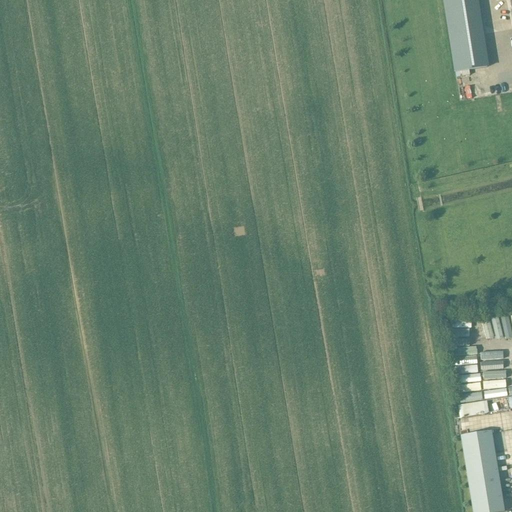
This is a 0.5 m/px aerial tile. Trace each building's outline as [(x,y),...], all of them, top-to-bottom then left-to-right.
[(444,0),(458,82),(490,77),(477,0),(444,0)] [(501,316),(491,335),(498,339),(508,319),(501,316)] [(465,336),(473,340),(481,321),(473,317),(465,336)] [(487,317),(478,337),(485,340),(495,320),(487,317)] [(511,319),(502,336),(510,340),(511,337),(511,319)] [(478,354),(455,354),(456,362),(478,361),(478,354)] [(456,363),(455,372),(478,373),(478,364),(456,363)] [(494,396),(502,396),(503,373),(495,372),(494,396)] [(492,397),(492,376),(485,376),(484,397),(492,397)] [(463,399),(470,400),(472,378),(465,377),(463,399)] [(476,377),(473,399),(480,400),(484,378),(476,377)] [(511,397),(493,399),(494,410),(511,408),(511,397)] [(461,404),(462,417),(488,414),(487,401),(461,404)] [(468,485),(499,479),(492,432),(461,437),(468,485)] [(504,511),(499,479),(468,485),(472,511),(504,511)]
